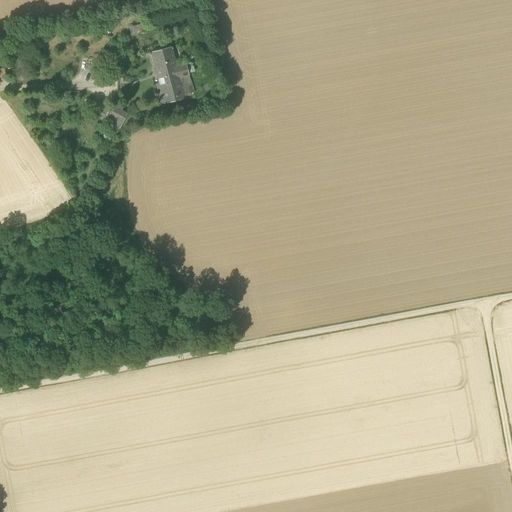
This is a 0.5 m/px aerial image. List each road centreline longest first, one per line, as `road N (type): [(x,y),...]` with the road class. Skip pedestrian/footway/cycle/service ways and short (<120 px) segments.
road 1 (track): [(0,388),(511,297)]
road 2 (track): [(511,469),(482,303)]
